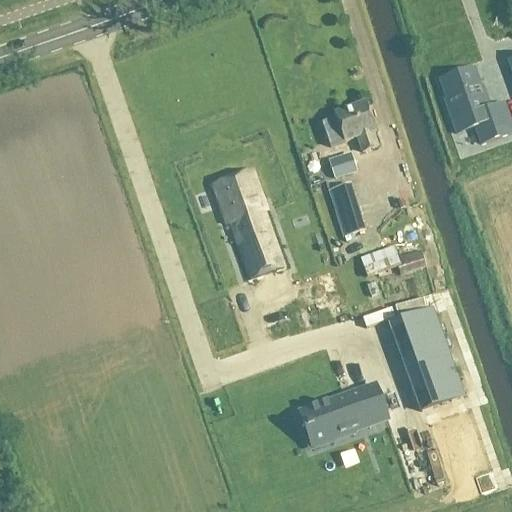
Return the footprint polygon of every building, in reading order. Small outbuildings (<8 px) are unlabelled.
[(448,103),(446,103),(457,136),(474,130),(480,147),(511,136),(502,111),(490,116),(484,97),(482,98),(473,73),(441,84),(448,103)] [(334,118),(344,146),(357,141),(363,156),(376,151),(371,136),(375,134),(365,107),(334,118)] [(490,169),(505,162),(497,146),(483,153),(490,169)] [(333,182),(356,175),(350,157),(327,164),(333,182)] [(262,204),(252,175),(212,189),(226,228),(229,227),(249,284),(286,270),(266,214),(262,204)] [(351,187),(341,190),(352,224),(360,221),(351,187)] [(352,224),(341,190),(328,195),(342,242),(364,235),(360,221),(352,224)] [(310,311),(343,299),(322,241),(304,248),(309,262),(294,267),(310,311)] [(367,280),(396,270),(399,278),(425,271),(420,254),(396,261),(392,251),(359,262),(367,280)] [(208,357),(237,350),(213,257),(184,265),(208,357)] [(254,335),(294,333),(293,302),(253,303),(254,335)] [(431,311),(388,326),(419,415),(462,400),(431,311)] [(318,346),(271,358),(279,386),(393,355),(384,320),(316,338),(318,346)] [(342,403),(297,419),(306,445),(309,453),(327,447),(354,437),(353,434),(364,430),(366,433),(386,426),(374,392),(354,399),(356,405),(344,409),(342,403)]
